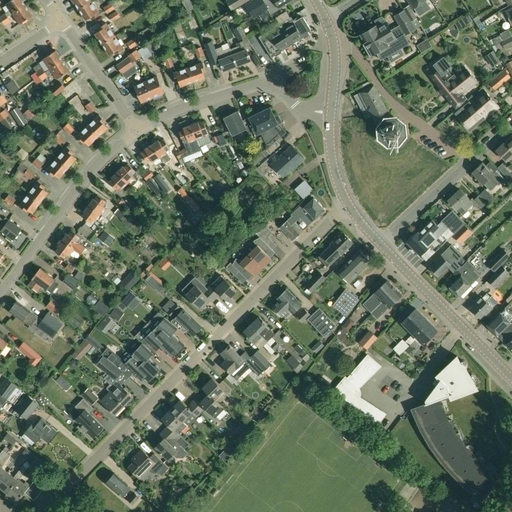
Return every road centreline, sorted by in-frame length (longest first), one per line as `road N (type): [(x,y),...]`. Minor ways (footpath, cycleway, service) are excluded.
road 1 (residential): [(75,477),(348,207)]
road 2 (residential): [(137,131),(81,183),(0,292)]
road 3 (residential): [(330,113),(294,105),(262,83),(137,131)]
road 4 (secondary): [(511,378),(380,244)]
road 5 (residential): [(471,161),(393,104),(352,49),(332,41)]
road 6 (residential): [(137,131),(60,20)]
road 7 (residential): [(380,244),(471,161)]
